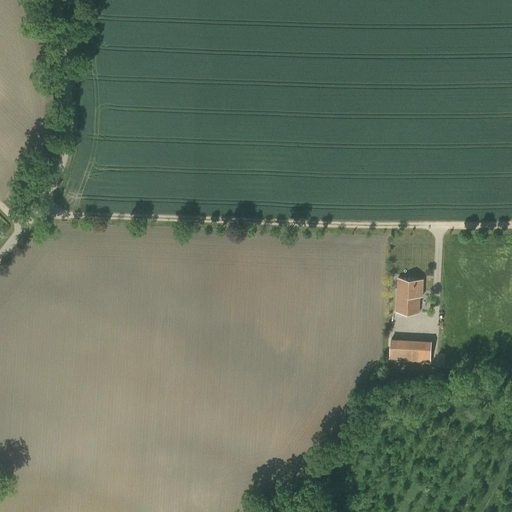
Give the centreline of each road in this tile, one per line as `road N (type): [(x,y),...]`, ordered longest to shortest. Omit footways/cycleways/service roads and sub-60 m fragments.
road 1 (track): [(34,213),(511,225)]
road 2 (tertiary): [(0,257),(46,195),(67,146),(52,0)]
